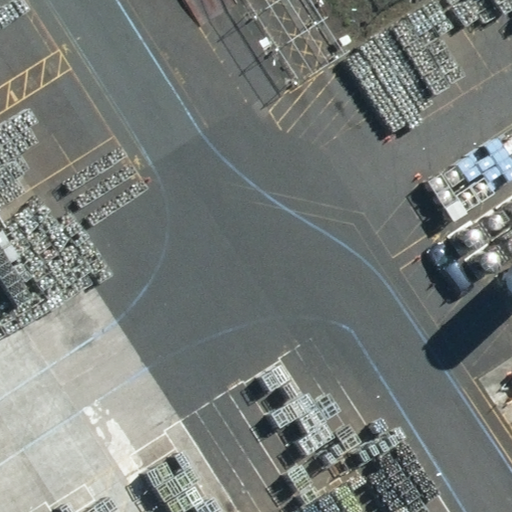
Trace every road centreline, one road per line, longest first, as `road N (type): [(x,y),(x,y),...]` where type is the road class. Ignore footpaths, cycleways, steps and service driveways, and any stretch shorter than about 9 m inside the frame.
road 1 (unknown): [(473,511),(405,394),(361,347),(232,248)]
road 2 (unknown): [(232,248),(511,61)]
road 3 (unknown): [(48,0),(141,137),(232,248)]
road 4 (unknown): [(232,248),(0,402)]
